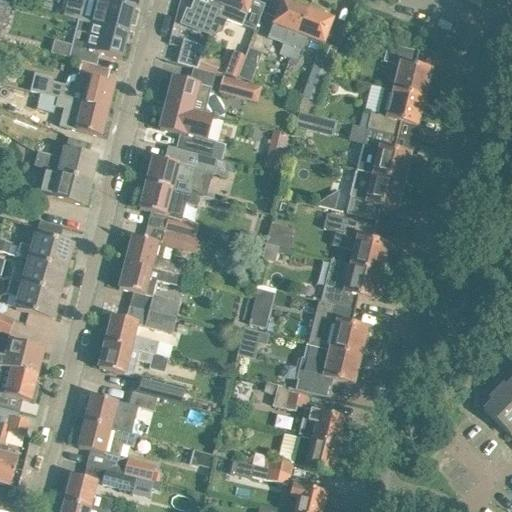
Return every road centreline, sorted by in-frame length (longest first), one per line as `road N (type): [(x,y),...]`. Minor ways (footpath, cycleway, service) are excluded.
road 1 (residential): [(159,0),(27,511)]
road 2 (residential): [(383,469),(494,35)]
